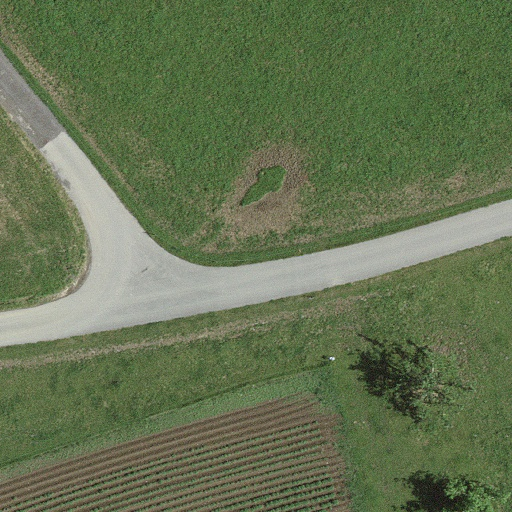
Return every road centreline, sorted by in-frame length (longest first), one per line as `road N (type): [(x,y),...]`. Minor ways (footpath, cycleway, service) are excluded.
road 1 (residential): [(0,327),(293,274),(511,220)]
road 2 (track): [(134,302),(76,166),(0,81)]
